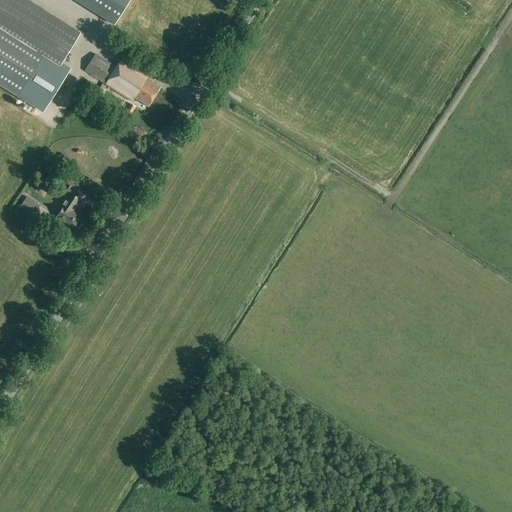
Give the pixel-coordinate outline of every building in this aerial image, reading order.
[(0,0),(0,84),(2,86),(22,99),(30,104),(35,97),(37,98),(40,99),(43,99),(46,99),(48,98),(51,97),(53,95),(56,91),(63,80),(68,72),(60,67),(63,62),(82,33),(81,33),(28,0),(0,0)] [(77,0),(114,24),(129,0),(77,0)] [(116,68),(95,54),(84,71),(132,101),(135,98),(149,106),(161,87),(153,82),(150,77),(121,60),(116,68)] [(132,114),(136,107),(131,104),(127,111),(132,114)] [(62,128),(65,121),(53,116),(50,122),(62,128)] [(69,225),(77,213),(74,211),(81,200),(72,195),(81,182),(70,175),(65,182),(70,186),(66,191),(69,193),(61,205),(63,207),(56,217),(64,222),(64,221),(69,225)] [(33,217),(40,206),(27,197),(20,208),(33,217)] [(3,209),(10,216),(18,208),(11,201),(3,209)]
